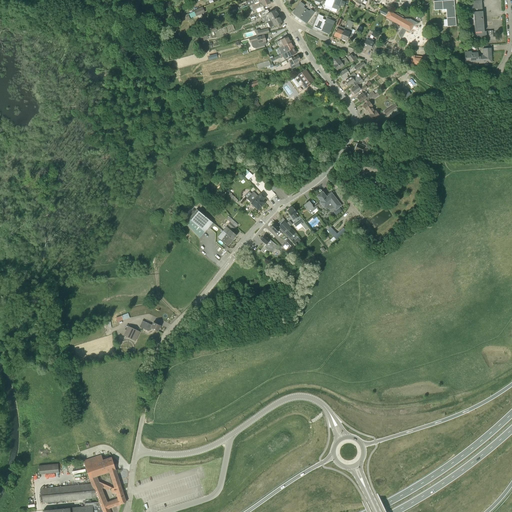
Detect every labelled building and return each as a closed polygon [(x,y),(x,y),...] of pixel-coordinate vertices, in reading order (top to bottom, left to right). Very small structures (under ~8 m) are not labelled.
[(263,0),(261,1),(255,4),(251,5),(254,10),(270,3),(268,0),(263,0)] [(331,7),(333,0),(326,0),(325,5),(326,5),(325,8),(330,10),(331,7)] [(341,0),(333,0),(331,7),(338,10),(340,5),(344,7),(345,2),(341,1),(341,0)] [(364,0),(356,0),(355,2),(359,4),(358,6),(363,9),(365,6),(361,4),(362,2),(362,3),(364,0)] [(443,10),(446,9),(455,9),(454,0),(442,1),(443,10)] [(472,0),(473,5),(466,6),(467,15),(473,14),(474,23),(467,23),(468,32),(475,32),(475,39),(487,38),(486,31),(484,31),(482,11),(496,10),(495,6),(499,6),(499,5),(498,0),(472,0)] [(434,10),(443,10),(442,1),(433,1),(434,10)] [(293,13),(300,18),(306,10),(303,7),(304,5),(300,2),(293,13)] [(196,16),(204,12),(202,8),(194,11),(196,16)] [(271,21),(272,20),(280,17),(275,9),(269,13),(267,9),(261,12),(264,17),(265,23),(271,21)] [(306,10),(300,18),(307,23),(314,12),(310,9),(309,12),(306,10)] [(446,9),(447,18),(455,17),(455,9),(446,9)] [(412,25),(419,23),(410,19),(405,19),(404,20),(389,11),(386,17),(410,30),(412,25)] [(313,27),(321,30),(325,21),(325,20),(322,19),(323,17),(319,15),(313,27)] [(325,21),(321,30),(329,33),(334,22),(330,20),(331,18),(327,16),(325,20),(325,21)] [(280,17),(272,20),(268,22),(270,28),(277,25),(278,27),(281,26),(280,23),(282,22),(280,17)] [(455,17),(447,18),(447,26),(456,26),(455,17)] [(334,35),(340,38),(344,28),(340,26),(342,20),(338,18),(336,24),(338,25),(334,35)] [(344,28),(340,38),(346,41),(348,37),(351,38),(353,34),(351,33),(353,29),(351,28),(354,23),(348,20),(344,28)] [(217,29),(215,24),(207,27),(208,29),(201,31),(199,26),(196,27),(199,37),(209,32),(209,33),(217,29)] [(255,48),(264,45),(265,45),(266,44),(266,43),(266,41),(264,35),(257,37),(257,36),(249,38),(250,42),(251,42),(252,46),(252,47),(253,47),(253,48),(254,48),(255,48)] [(277,42),(279,47),(280,47),(291,42),(288,36),(277,42)] [(366,40),(363,47),(370,50),(373,43),(372,42),(374,39),(367,37),(366,40)] [(278,48),(281,54),(294,48),(291,42),(280,47),(279,47),(278,48)] [(478,56),(479,61),(479,63),(491,62),(490,55),(491,55),(491,48),(492,48),(491,45),(485,45),(486,49),(483,49),(483,55),(478,56)] [(281,54),(270,59),(271,62),(281,57),(281,58),(283,57),(284,59),(297,53),(294,48),(281,54)] [(472,61),(479,61),(478,56),(478,52),(471,53),(471,51),(465,52),(465,61),(472,60),(472,61)] [(350,55),(347,57),(351,63),(357,58),(355,56),(353,57),(351,54),(350,55)] [(290,66),(292,69),(300,66),(298,62),(299,62),(298,61),(300,60),(298,55),(292,59),(291,57),(288,59),(291,66),(290,66)] [(427,57),(412,55),(411,63),(426,65),(427,57)] [(331,61),(334,65),(337,70),(348,62),(345,58),(340,61),(337,56),(331,61)] [(270,65),(269,60),(257,64),(258,69),(270,65)] [(353,73),(356,71),(354,68),(352,65),(349,68),(346,69),(343,71),(342,70),(342,71),(339,73),(343,78),(349,73),(350,75),(353,73)] [(305,83),(307,85),(313,80),(305,70),(298,75),(291,80),(297,88),(305,83)] [(353,85),(361,79),(360,77),(357,78),(353,73),(350,75),(351,77),(348,79),(348,78),(348,79),(345,81),(348,86),(352,83),(353,85)] [(360,84),(363,82),(361,79),(353,85),(354,87),(351,89),(354,94),(357,92),(358,92),(361,90),(357,85),(360,84)] [(364,100),(365,101),(368,99),(370,98),(374,94),(372,91),(366,97),(363,93),(357,97),(360,102),(364,100)] [(368,109),(369,111),(376,106),(375,104),(372,106),(368,100),(369,100),(368,99),(365,101),(366,103),(363,106),(366,110),(368,109)] [(395,104),(388,109),(384,112),(387,116),(398,108),(395,104)] [(397,109),(390,114),(392,118),(400,113),(397,109)] [(366,148),(367,146),(366,145),(367,145),(363,143),(362,146),(357,143),(354,149),(357,151),(356,154),(362,157),(362,156),(365,157),(366,154),(364,153),(366,148)] [(362,184),(378,185),(379,175),(382,176),(383,170),(372,168),(372,167),(372,166),(371,166),(370,166),(370,167),(369,167),(369,168),(363,167),(363,172),(359,171),(358,181),(363,182),(362,184)] [(242,171),(248,178),(253,173),(247,167),(242,171)] [(315,206),(317,208),(319,211),(326,206),(327,207),(328,208),(329,208),(330,208),(331,208),(332,208),(333,208),(333,207),(334,207),(336,209),(341,205),(332,193),(334,191),(332,189),(329,191),(331,194),(326,197),(324,194),(323,195),(322,194),(321,194),(320,194),(319,195),(319,196),(319,198),(321,201),(315,206)] [(261,193),(258,196),(254,192),(251,194),(249,191),(244,196),(247,199),(247,198),(252,203),(258,209),(265,203),(262,200),(265,197),(261,193)] [(230,192),(227,194),(236,202),(238,200),(230,192)] [(317,208),(315,206),(314,207),(309,201),(304,205),(307,209),(310,213),(317,208)] [(305,223),(292,207),(288,211),(292,216),(291,216),(293,219),(295,222),(293,223),(298,230),(303,226),(306,230),(308,228),(305,223)] [(214,224),(196,209),(189,218),(191,220),(187,224),(199,238),(204,232),(208,227),(210,229),(214,224)] [(226,219),(230,222),(236,227),(238,225),(229,216),(226,219)] [(279,226),(292,240),(296,236),(296,235),(297,235),(284,221),(279,226)] [(237,228),(236,227),(230,222),(227,225),(235,231),(237,228)] [(270,228),(278,236),(281,232),(282,234),(283,233),(274,223),(270,228)] [(326,230),(329,232),(333,236),(336,239),(340,235),(337,233),(332,228),(330,226),(326,230)] [(224,229),(222,231),(233,240),(237,235),(230,230),(226,227),(224,229)] [(222,231),(218,237),(228,245),(233,240),(222,231)] [(275,243),(270,240),(264,235),(260,240),(267,244),(266,245),(271,248),(269,251),(272,253),(277,245),(275,243)] [(284,251),(286,253),(292,246),(287,240),(280,247),(284,250),(284,251)] [(153,322),(152,325),(142,320),(139,327),(148,331),(151,330),(152,328),(158,331),(160,325),(153,322)] [(138,331),(130,327),(125,336),(134,340),(138,331)] [(83,461),(90,478),(95,476),(97,476),(110,471),(115,469),(112,457),(103,460),(101,455),(83,461)] [(40,474),(59,472),(58,464),(39,465),(40,474)] [(115,469),(110,471),(115,487),(121,485),(115,469)] [(95,476),(90,478),(92,483),(97,497),(99,502),(103,511),(109,511),(109,509),(113,507),(111,502),(106,504),(95,476)] [(41,488),(43,502),(97,497),(92,483),(41,488)] [(113,507),(126,502),(121,485),(115,487),(111,488),(112,493),(116,492),(119,499),(111,502),(113,507)] [(43,510),(43,511),(103,511),(103,510),(99,502),(89,503),(89,499),(85,499),(85,501),(83,501),(83,503),(80,503),(81,506),(43,510)]
